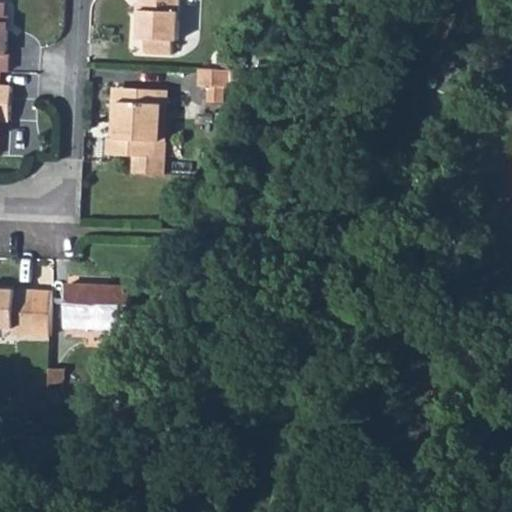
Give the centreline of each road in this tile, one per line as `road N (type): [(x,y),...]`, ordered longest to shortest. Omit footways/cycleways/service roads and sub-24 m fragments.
road 1 (residential): [(400,177),(272,511)]
road 2 (residential): [(0,200),(64,202),(80,0)]
